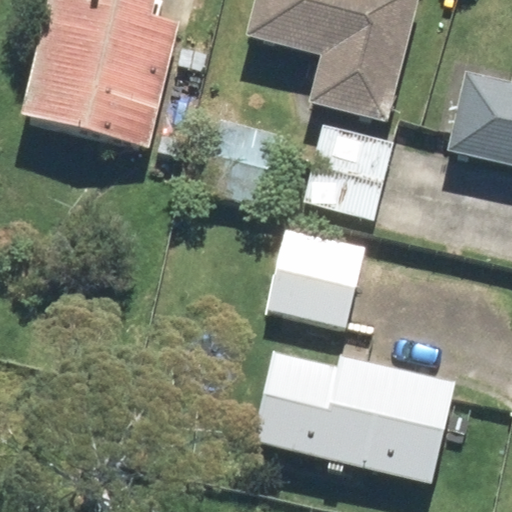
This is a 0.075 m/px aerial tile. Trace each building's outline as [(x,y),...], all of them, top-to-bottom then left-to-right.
[(154,26),(159,0),(54,0),(24,125),(150,156),(180,32),(154,26)] [(262,0),(250,49),(323,68),(311,111),(392,132),(426,0),(262,0)] [(511,87),(467,77),(448,165),(511,178),(511,87)] [(289,142),(219,123),(198,198),(268,217),(289,142)] [(396,146),(330,133),(314,212),(379,225),(396,146)] [(368,254),(286,238),(270,320),(352,336),(368,254)] [(342,366),(341,373),(277,360),(257,454),(434,491),(456,390),(342,366)]
